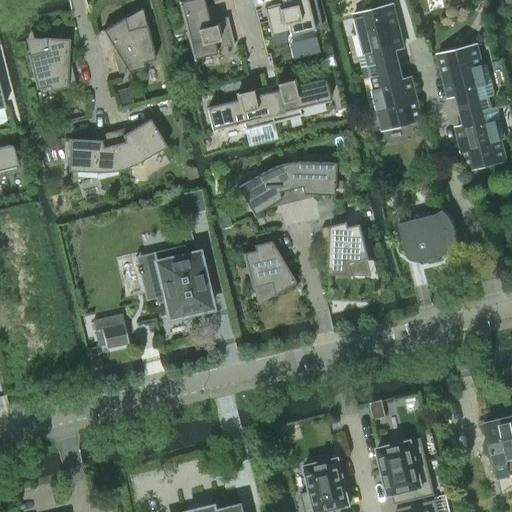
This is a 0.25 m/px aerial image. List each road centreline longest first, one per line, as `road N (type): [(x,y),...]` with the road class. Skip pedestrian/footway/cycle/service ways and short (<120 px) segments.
road 1 (residential): [(0,429),(511,309)]
road 2 (unknown): [(332,366),(368,511)]
